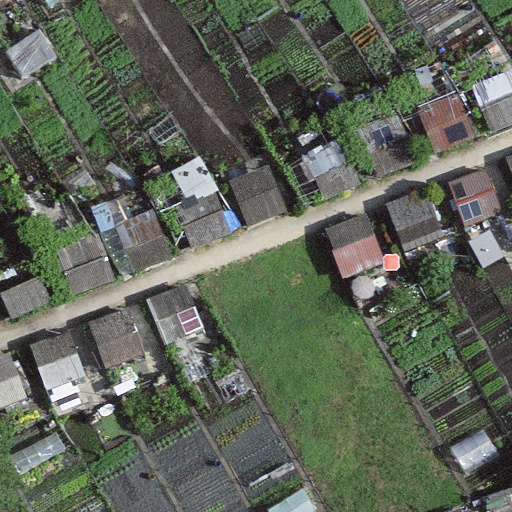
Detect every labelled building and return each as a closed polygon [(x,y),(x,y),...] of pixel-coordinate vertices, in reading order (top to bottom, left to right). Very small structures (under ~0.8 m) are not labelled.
[(40,0),(50,14),(72,0),(40,0)] [(40,34),(6,56),(23,84),(58,61),(40,34)] [(511,77),(471,94),(490,138),(511,129),(511,77)] [(460,99),(418,116),(436,160),(478,143),(460,99)] [(398,121),(356,138),(374,182),(416,165),(398,121)] [(343,145),(301,162),(319,206),(361,189),(343,145)] [(268,173),(226,190),(244,234),(286,217),(268,173)] [(486,173),(444,190),(463,235),(504,218),(486,173)] [(216,192),(174,210),(192,254),(234,237),(216,192)] [(426,194),(384,212),(402,256),(444,239),(426,194)] [(155,215),(113,233),(131,277),(173,260),(155,215)] [(366,220),(324,237),(343,281),(384,264),(366,220)] [(96,241),(55,258),(73,303),(114,285),(96,241)] [(41,284),(1,301),(10,324),(51,306),(41,284)] [(187,290),(145,307),(163,351),(205,334),(187,290)] [(129,315),(87,332),(105,376),(147,359),(129,315)] [(69,335),(27,352),(45,396),(87,379),(69,335)] [(9,360),(0,363),(0,415),(27,404),(9,360)] [(485,432),(449,450),(463,477),(499,458),(485,432)] [(56,434),(8,460),(19,480),(67,453),(56,434)] [(312,511),(304,494),(270,511),(312,511)]
